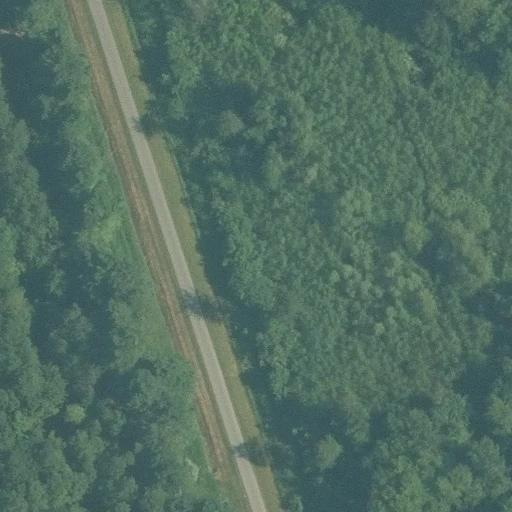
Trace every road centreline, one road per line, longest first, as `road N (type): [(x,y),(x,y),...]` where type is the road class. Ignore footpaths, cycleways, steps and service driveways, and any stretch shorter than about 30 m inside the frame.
road 1 (track): [(211,511),(44,0)]
road 2 (unclassified): [(257,511),(92,0)]
